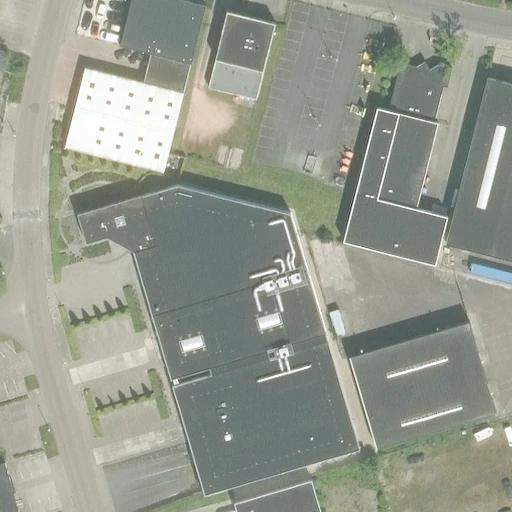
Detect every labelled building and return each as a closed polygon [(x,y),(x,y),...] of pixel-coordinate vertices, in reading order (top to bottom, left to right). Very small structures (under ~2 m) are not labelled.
[(138,0),(131,2),(120,46),(119,45),(119,46),(150,54),(190,64),(191,64),(206,6),(180,0),(138,0)] [(222,30),(208,88),(256,100),(275,24),(250,17),(250,20),(229,15),(225,31),(222,30)] [(143,83),(85,68),(65,147),(163,172),(190,64),(150,54),(143,83)] [(343,242),(436,265),(448,216),(416,208),(438,123),(434,122),(443,87),(447,88),(451,69),(437,65),(429,69),(424,61),(423,62),(428,70),(420,73),(416,67),(406,64),(399,68),(388,111),(377,108),(343,242)] [(511,84),(487,78),(446,244),(511,260),(511,84)] [(290,213),(258,205),(177,185),(141,196),(141,195),(77,214),(86,244),(107,237),(133,252),(171,380),(326,334),(290,213)] [(496,413),(469,321),(349,356),(376,449),(496,413)] [(172,385),(202,485),(204,495),(360,449),(328,340),(172,385)] [(0,511),(18,511),(5,464),(0,465),(0,511)] [(236,511),(321,511),(311,479),(234,502),(236,511)]
